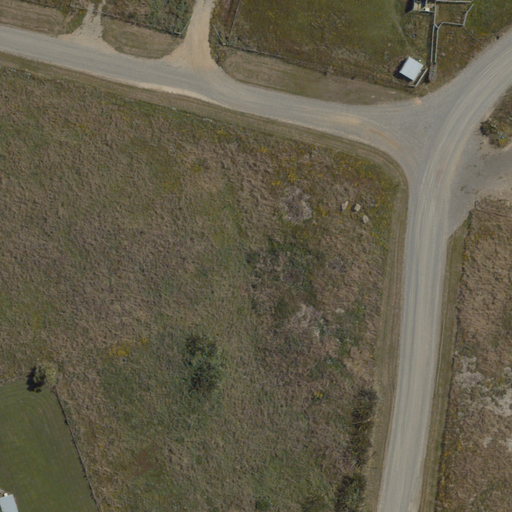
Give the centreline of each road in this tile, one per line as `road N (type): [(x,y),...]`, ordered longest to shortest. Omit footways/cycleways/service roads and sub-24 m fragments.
road 1 (residential): [(0,36),(445,145)]
road 2 (residential): [(393,511),(428,210),(445,145)]
